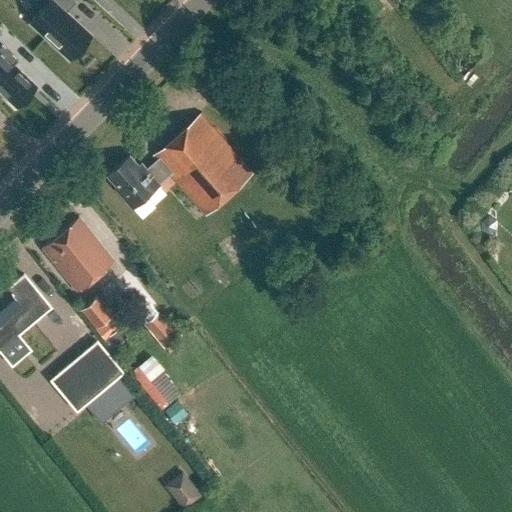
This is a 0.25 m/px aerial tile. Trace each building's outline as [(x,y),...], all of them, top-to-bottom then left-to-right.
[(50,0),(29,22),(69,59),(91,35),(65,11),(75,0),(74,0),(50,0)] [(383,5),(378,0),(356,0),(369,16),(383,5)] [(0,89),(16,105),(35,86),(12,64),(15,60),(1,46),(0,46),(0,89)] [(105,174),(141,216),(154,205),(146,195),(171,174),(207,214),(254,173),(201,113),(153,154),(157,158),(147,167),(141,161),(138,164),(129,153),(105,174)] [(78,217),(41,247),(76,291),(113,260),(78,217)] [(7,288),(4,285),(0,288),(0,347),(50,306),(23,274),(7,288)] [(78,308),(94,327),(109,315),(94,296),(78,308)] [(178,336),(158,312),(145,323),(165,347),(178,336)] [(109,319),(96,329),(104,340),(108,336),(108,335),(116,329),(109,319)] [(119,327),(108,336),(116,345),(127,336),(119,327)] [(121,371),(96,340),(50,379),(75,410),(121,371)] [(184,471),(164,480),(177,506),(197,496),(184,471)]
